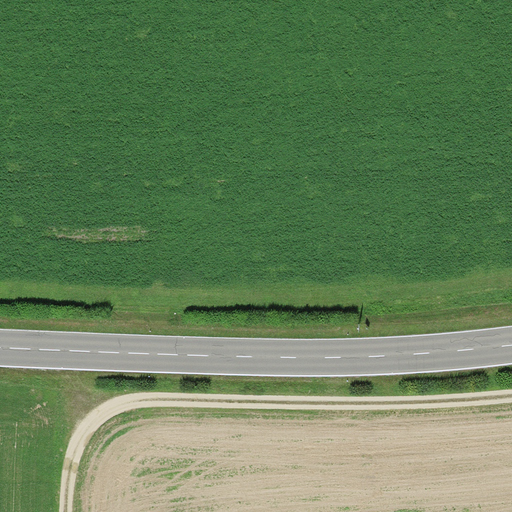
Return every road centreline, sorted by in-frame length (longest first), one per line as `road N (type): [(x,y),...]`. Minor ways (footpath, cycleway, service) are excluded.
road 1 (track): [(64,511),(71,441),(79,420),(105,404),(397,402),(511,391)]
road 2 (primary): [(0,347),(375,356),(511,342)]
